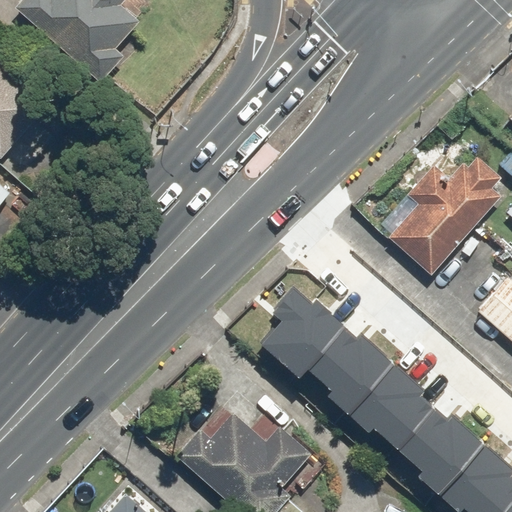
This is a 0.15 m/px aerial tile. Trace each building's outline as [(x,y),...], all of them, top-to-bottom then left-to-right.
[(122,0),(20,0),(18,2),(32,15),(32,16),(97,71),(120,46),(144,18),(122,0)] [(0,58),(0,152),(3,154),(49,103),(0,58)] [(395,231),(431,268),(508,193),(473,156),(395,231)] [(0,208),(9,199),(0,190),(0,208)] [(347,312),(295,265),(263,301),(276,312),(259,332),(298,367),(301,363),(347,312)] [(511,275),(510,274),(482,307),(511,332),(511,275)] [(347,312),(301,363),(350,407),(399,353),(350,309),(347,312)] [(399,353),(350,407),(392,443),(440,390),(399,353)] [(440,390),(392,443),(437,482),(484,429),(440,390)] [(204,423),(180,448),(250,511),(271,511),(285,497),(277,489),(314,449),(284,421),(269,436),(236,408),(215,433),(204,423)] [(511,453),(484,429),(437,482),(470,511),(491,511),(511,488),(511,453)] [(511,511),(511,488),(491,511),(511,511)] [(154,511),(130,490),(110,511),(154,511)]
